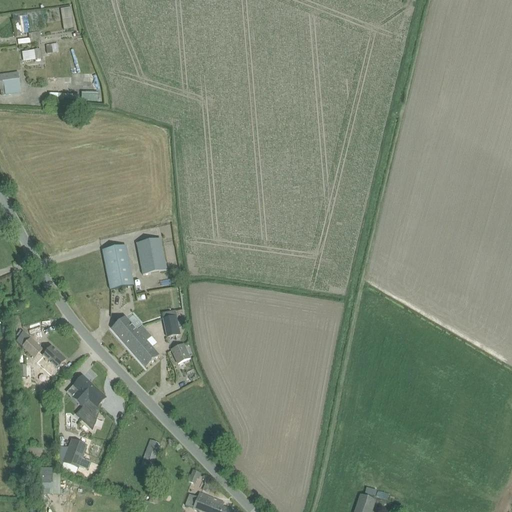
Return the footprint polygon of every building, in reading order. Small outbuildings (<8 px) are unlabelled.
[(63,29),(74,29),(73,8),(62,8),(63,29)] [(17,40),(18,44),(41,41),(39,32),(28,34),(29,39),(17,40)] [(46,45),(47,54),(58,52),(57,43),(46,45)] [(0,90),(1,95),(21,93),(18,73),(0,76),(0,90)] [(100,94),(84,93),(83,101),(99,102),(100,94)] [(167,270),(160,239),(136,244),(142,275),(167,270)] [(134,286),(126,247),(102,251),(110,291),(134,286)] [(162,319),(166,338),(180,335),(176,316),(162,319)] [(159,357),(152,348),(157,344),(142,327),(137,331),(125,317),(112,329),(146,368),(159,357)] [(20,345),(34,359),(43,350),(30,338),(26,335),(18,344),(20,345)] [(171,350),(179,365),(190,360),(183,345),(171,350)] [(66,361),(51,347),(37,362),(48,371),(46,373),(53,379),(59,372),(57,370),(66,361)] [(79,391),(73,398),(83,407),(76,415),(92,430),(96,417),(92,413),(100,405),(106,399),(97,391),(82,377),(75,384),(74,386),(79,391)] [(143,459),(153,463),(160,444),(150,440),(143,459)] [(87,446),(72,441),(63,463),(64,464),(78,469),(87,446)] [(41,450),(26,450),(26,463),(32,462),(37,462),(41,462),(41,450)] [(64,464),(62,469),(76,475),(78,469),(64,464)] [(190,477),(199,480),(201,474),(193,471),(190,477)] [(68,494),(67,482),(61,483),(60,474),(50,474),(51,495),(68,494)] [(233,511),(223,508),(224,504),(199,494),(197,498),(189,495),(185,507),(193,509),(199,511),(233,511)] [(354,511),(371,511),(375,501),(360,496),(354,511)]
